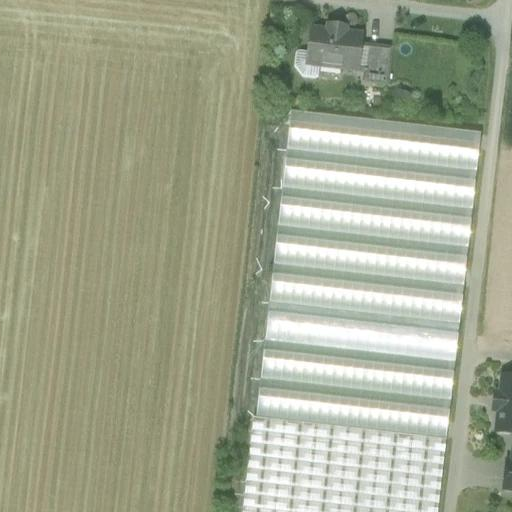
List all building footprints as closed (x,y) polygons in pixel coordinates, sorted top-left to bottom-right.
[(345,30),(327,28),(327,33),(311,31),(308,55),(298,53),(296,55),(294,68),(302,78),(315,80),(317,78),(318,68),(356,73),(359,47),(360,37),(344,35),(345,30)] [(364,74),(367,48),(359,47),(356,73),(364,74)] [(391,51),(367,48),(364,74),(363,84),(387,87),(391,51)] [(479,136),(291,114),(256,421),(445,442),(479,136)] [(511,380),(502,379),(500,397),(494,396),(492,413),(498,413),(496,434),(511,435),(511,380)] [(256,421),(252,420),(241,511),(436,511),(445,442),(256,421)] [(511,464),(506,463),(503,491),(511,492),(511,464)]
